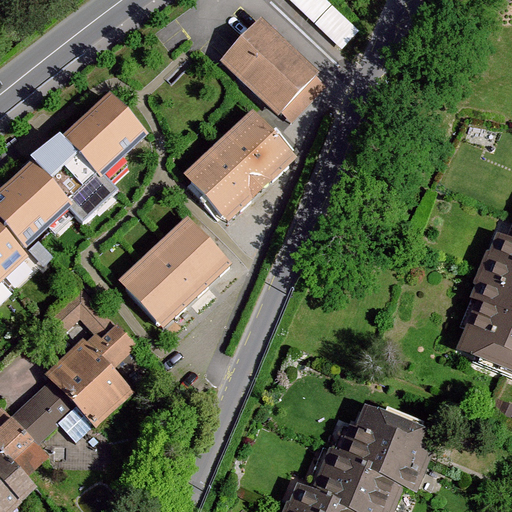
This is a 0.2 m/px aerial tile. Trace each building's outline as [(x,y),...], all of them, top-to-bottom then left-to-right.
[(334,0),(297,0),(348,48),(366,30),(334,0)] [(260,24),(225,61),(280,112),(315,76),(260,24)] [(315,76),(280,112),(292,124),(327,87),(315,76)] [(150,141),(110,100),(67,141),(106,183),(150,141)] [(254,118),(189,178),(229,222),(295,161),(254,118)] [(119,197),(106,183),(67,141),(62,135),(29,164),(32,167),(72,211),(86,226),(119,197)] [(72,211),(32,167),(0,196),(0,226),(26,254),(72,211)] [(190,225),(125,286),(165,329),(230,268),(190,225)] [(0,277),(5,283),(28,262),(0,231),(0,277)] [(461,353),(511,373),(511,243),(500,238),(492,258),(489,257),(478,284),(480,285),(474,301),(477,302),(467,326),(471,327),(461,353)] [(83,290),(47,323),(59,336),(81,316),(99,335),(89,345),(87,343),(50,377),(55,382),(16,418),(43,446),(81,410),(98,427),(133,394),(111,371),(136,347),(83,290)] [(51,459),(53,457),(43,446),(16,418),(8,410),(0,417),(0,448),(0,449),(0,448),(0,511),(18,511),(39,492),(28,480),(51,459)] [(385,511),(386,510),(391,511),(392,511),(403,486),(416,491),(436,441),(369,414),(360,435),(353,433),(351,438),(342,460),(333,456),(316,497),(301,490),(291,511),(385,511)]
